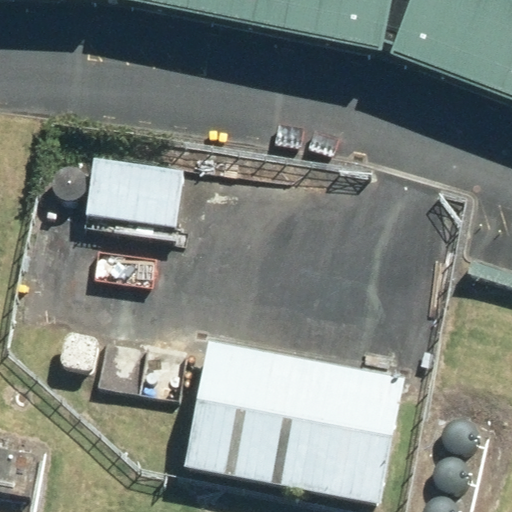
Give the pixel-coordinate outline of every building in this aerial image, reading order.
[(511,0),(0,0),(0,32),(106,38),(381,95),(511,143),(511,0)] [(191,194),(103,180),(94,238),(180,253),(191,194)] [(74,338),(67,379),(99,386),(106,343),(74,338)] [(112,345),(104,392),(180,404),(187,357),(112,345)] [(220,354),(194,485),(324,511),(388,511),(413,393),(220,354)] [(463,459),(469,457),(474,453),(478,449),(479,443),(479,437),(477,431),(474,427),(469,423),(463,422),(456,422),(451,424),(446,429),(443,434),(442,441),(443,447),(447,452),(452,456),(457,458),(463,459)] [(0,504),(34,509),(42,456),(0,450),(0,504)] [(457,497),(463,495),(467,492),(471,487),(473,481),(472,475),(471,470),(467,465),(462,461),(456,460),(450,460),(444,463),(439,467),(436,473),(435,479),(437,485),(440,491),(445,494),(451,497),(457,497)] [(459,511),(460,511),(456,507),(451,504),(445,502),(439,502),(433,505),(428,509),(426,511),(459,511)]
